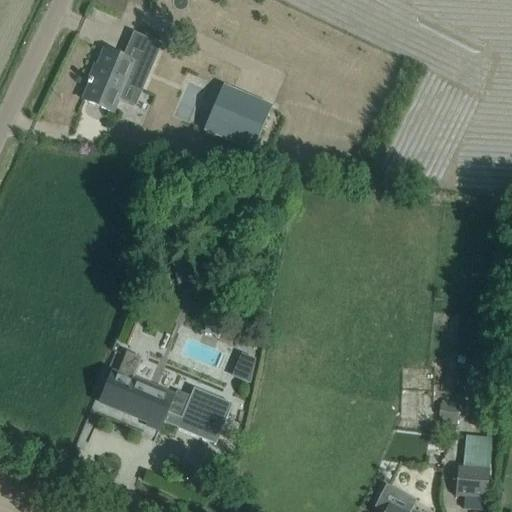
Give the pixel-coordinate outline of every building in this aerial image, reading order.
[(89,85),(82,100),(88,103),(85,110),(86,113),(89,116),(96,119),(100,120),(104,118),(107,111),(112,113),(124,85),(140,92),(159,46),(136,36),(126,60),(122,59),(103,51),(91,81),(89,80),(87,84),(89,85)] [(223,86),(203,133),(251,154),(271,107),(223,86)] [(193,253),(172,260),(176,273),(197,266),(193,253)] [(111,375),(99,402),(118,410),(154,425),(152,430),(158,432),(162,423),(177,429),(176,430),(215,446),(232,406),(193,389),(180,419),(166,413),(173,397),(171,396),(133,380),(142,359),(125,352),(116,374),(115,376),(111,375)] [(243,355),(233,379),(251,386),(256,361),(243,355)] [(467,414),(468,393),(450,392),(449,413),(467,414)] [(457,468),(455,498),(486,500),(490,447),(464,445),(462,468),(457,468)] [(234,479),(223,474),(219,485),(229,489),(234,479)]
